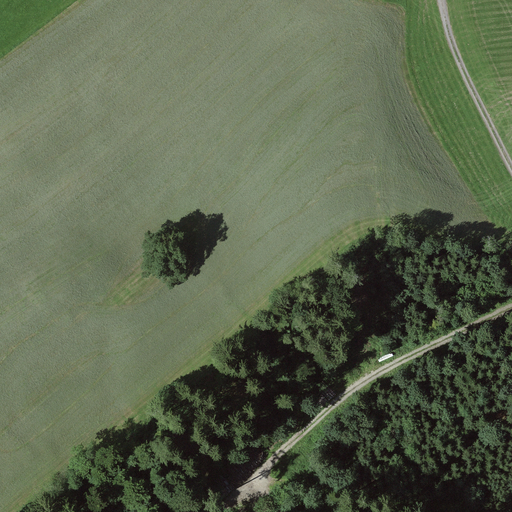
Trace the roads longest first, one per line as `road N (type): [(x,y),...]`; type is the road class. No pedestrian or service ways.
road 1 (track): [(511,307),(340,391),(235,500)]
road 2 (track): [(511,158),(482,111),(447,0)]
